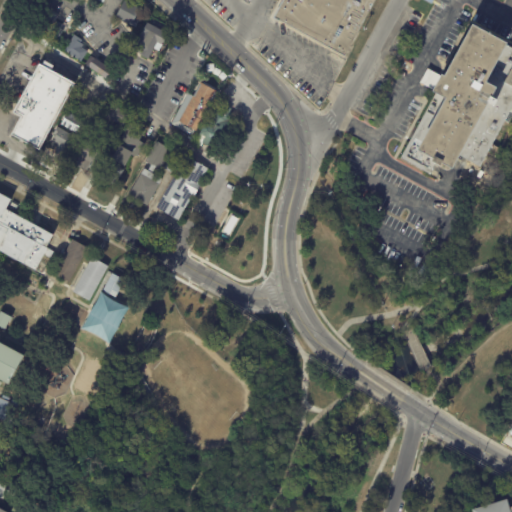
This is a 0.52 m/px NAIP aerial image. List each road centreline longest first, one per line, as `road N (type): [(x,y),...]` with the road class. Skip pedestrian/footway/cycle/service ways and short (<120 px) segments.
road 1 (residential): [(293,295),(241,298),(0,162)]
road 2 (tertiary): [(293,295),(286,246),(297,175),(294,125),(270,88),(226,48)]
road 3 (residential): [(297,175),(400,0)]
road 4 (residential): [(170,258),(270,88)]
road 5 (tertiary): [(511,466),(407,404)]
